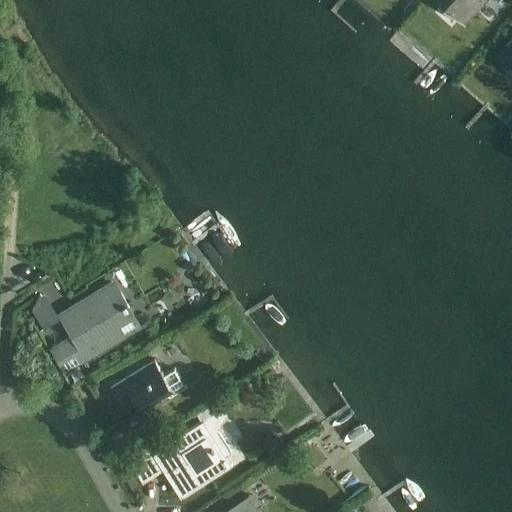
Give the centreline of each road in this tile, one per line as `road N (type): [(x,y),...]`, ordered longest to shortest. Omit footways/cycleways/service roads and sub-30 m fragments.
road 1 (unclassified): [(0,403),(10,148),(0,88)]
road 2 (residential): [(119,511),(66,421),(43,407),(0,406)]
